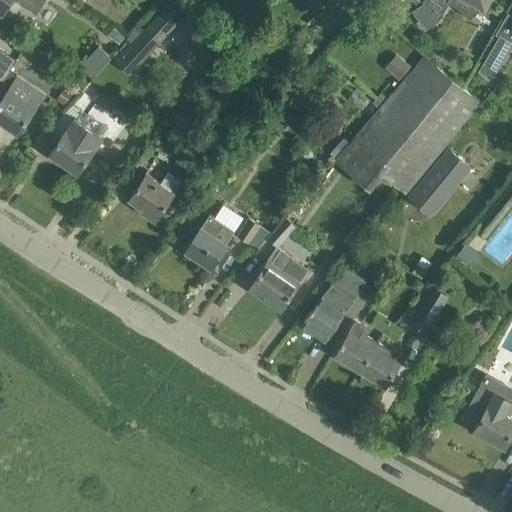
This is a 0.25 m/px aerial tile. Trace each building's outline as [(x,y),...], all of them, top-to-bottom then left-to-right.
[(0,0),(0,10),(3,12),(11,0),(19,0),(36,11),(43,0),(0,0)] [(171,0),(146,28),(161,42),(188,12),(175,0),(171,0)] [(424,0),(423,2),(437,23),(447,7),(436,0),(424,0)] [(485,7),(488,0),(448,0),(448,1),(459,8),(463,13),(476,2),(485,7)] [(103,32),(114,41),(120,34),(109,25),(103,32)] [(161,42),(146,28),(133,42),(149,55),(161,42)] [(511,41),(500,34),(484,62),(498,70),(511,45),(511,41)] [(106,47),(99,55),(104,59),(111,51),(106,47)] [(0,76),(5,79),(10,70),(17,60),(0,48),(0,76)] [(379,173),(404,193),(480,101),(425,54),(336,154),(369,184),(379,173)] [(397,55),(385,69),(398,80),(410,66),(397,55)] [(480,71),(492,78),(493,79),(498,70),(484,62),(479,71),(480,71)] [(0,76),(0,118),(18,131),(36,106),(35,106),(44,93),(18,75),(10,70),(5,79),(0,76)] [(72,92),(66,88),(57,101),(64,105),(72,92)] [(194,110),(183,100),(167,117),(178,128),(194,110)] [(102,138),(75,119),(68,129),(67,129),(50,153),(64,162),(64,166),(71,172),(76,170),(79,172),(102,138)] [(56,138),(44,130),(37,142),(48,149),(56,138)] [(242,154),(249,160),(264,141),(258,135),(242,154)] [(155,145),(145,139),(132,161),(142,166),(155,145)] [(448,146),(408,196),(432,216),(473,166),(448,146)] [(146,173),(129,197),(144,207),(142,210),(156,220),(169,202),(175,193),(146,173)] [(234,230),(210,214),(186,249),(212,266),(227,243),(226,242),(234,230)] [(298,225),(286,215),(267,237),(279,247),(298,225)] [(262,223),(251,216),(238,235),(249,242),(262,223)] [(467,242),(457,254),(469,265),(479,253),(467,242)] [(272,260),(269,258),(250,287),(281,307),(308,266),(291,256),(292,254),(281,247),(272,260)] [(415,261),(425,269),(431,261),(421,253),(415,261)] [(366,280),(345,266),(322,296),(315,306),(313,305),(302,322),(327,339),(366,280)] [(412,286),(419,291),(425,283),(418,278),(412,286)] [(412,322),(427,331),(449,294),(434,286),(412,322)] [(371,323),(383,330),(389,320),(377,313),(371,323)] [(360,369),(377,341),(362,332),(365,326),(355,320),(334,354),(360,369)] [(401,328),(389,320),(383,330),(395,338),(401,328)] [(377,341),(360,369),(387,385),(401,362),(389,355),(392,350),(377,341)] [(480,383),(463,415),(478,424),(475,429),(505,446),(511,432),(511,418),(504,414),(511,400),(496,392),(480,383)]
